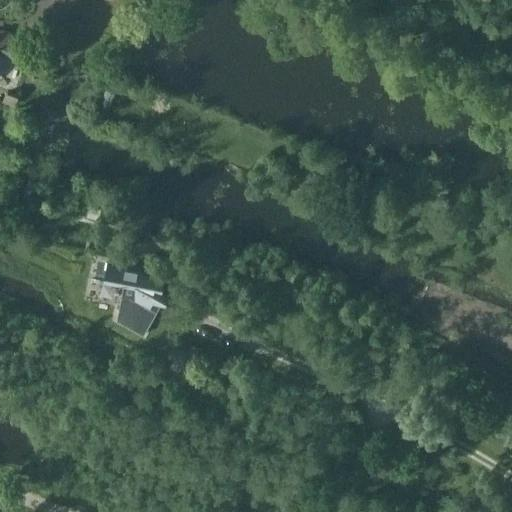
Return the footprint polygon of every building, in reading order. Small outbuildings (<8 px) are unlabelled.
[(9,40),(11,35),(0,31),(0,50),(19,58),(24,46),(9,40)] [(48,81),(54,66),(37,59),(30,73),(48,81)] [(15,106),(20,96),(8,91),(4,102),(15,106)] [(103,211),(87,206),(84,217),(100,221),(103,211)] [(108,264),(105,280),(124,284),(117,319),(144,334),(160,304),(161,302),(166,303),(171,294),(161,289),(163,285),(164,280),(152,273),(139,268),(107,262),(107,263),(108,264)] [(174,345),(169,356),(182,362),(177,374),(186,378),(197,355),(200,347),(191,343),(187,351),(174,345)] [(365,477),(380,449),(366,442),(352,469),(365,477)]
